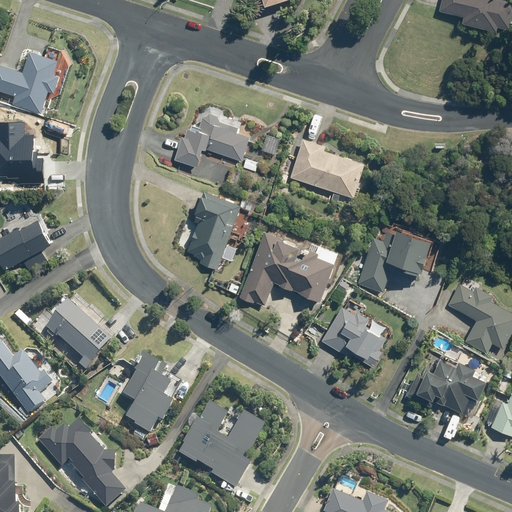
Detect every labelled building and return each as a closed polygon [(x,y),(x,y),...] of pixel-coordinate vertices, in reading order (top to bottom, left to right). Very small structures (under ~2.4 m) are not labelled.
[(467,16),(465,22),(499,31),(500,25),(511,27),(511,0),(510,0),(443,0),(441,10),(467,16)] [(0,89),(17,95),(14,103),(42,113),(50,90),(56,92),(61,76),(55,74),(60,61),(31,51),(24,72),(0,63),(0,89)] [(238,132),(240,127),(222,121),(219,116),(212,113),(204,117),(201,127),(194,125),(192,130),(189,130),(187,136),(184,136),(176,159),(199,166),(205,148),(244,160),(251,136),(238,132)] [(286,138),(270,132),(264,150),(279,155),(286,138)] [(36,157),(36,134),(0,134),(0,173),(21,173),(21,183),(46,182),(46,157),(36,157)] [(293,176),(356,197),(367,163),(326,150),(327,145),(306,138),(293,176)] [(247,159),(245,166),(256,170),(259,163),(247,159)] [(190,250),(206,256),(203,262),(218,268),(241,206),(201,190),(194,209),(199,212),(196,220),(201,222),(190,250)] [(43,249),(54,243),(40,219),(22,229),(20,227),(0,238),(0,258),(6,270),(25,259),(32,271),(50,261),(43,249)] [(376,236),(360,283),(385,292),(393,270),(420,280),(423,270),(425,272),(436,239),(402,228),(400,233),(390,230),(387,240),(376,236)] [(320,255),(321,252),(269,231),(243,295),(267,305),(277,282),(322,300),(337,263),(320,255)] [(351,285),(344,280),(339,287),(346,291),(351,285)] [(233,281),(230,290),(237,293),(241,284),(233,281)] [(478,320),(466,340),(488,353),(494,342),(504,348),(511,334),(511,311),(492,300),(494,297),(476,287),(474,291),(461,284),(450,304),(478,320)] [(115,338),(73,299),(49,325),(86,358),(81,363),(88,369),(115,338)] [(384,352),(382,350),(389,338),(368,325),(371,319),(359,312),(357,314),(344,307),(324,340),(352,357),(354,354),(375,367),(384,352)] [(0,343),(0,372),(30,413),(47,400),(41,391),(54,381),(45,370),(42,373),(24,350),(15,357),(3,342),(0,343)] [(119,391),(134,401),(126,413),(140,422),(139,424),(154,433),(164,419),(169,422),(182,402),(173,396),(181,383),(168,374),(173,366),(150,351),(139,368),(135,366),(119,391)] [(420,373),(410,395),(434,406),(437,400),(464,413),(473,396),(482,399),(490,381),(476,375),(479,369),(463,361),(460,367),(444,359),(437,372),(429,368),(426,375),(420,373)] [(511,401),(511,403),(506,401),(494,427),(511,434),(511,401)] [(202,465),(204,462),(218,471),(216,475),(240,489),(256,463),(251,460),(273,424),(250,410),(233,438),(222,432),(234,413),(216,402),(184,453),(202,465)] [(130,420),(118,412),(113,418),(125,426),(130,420)] [(118,472),(113,466),(109,462),(121,462),(120,441),(114,441),(105,431),(99,437),(83,418),(72,428),(69,424),(60,432),(56,427),(42,440),(63,463),(58,467),(80,492),(110,509),(131,490),(116,473),(118,472)] [(161,434),(149,435),(150,445),(162,444),(161,434)] [(0,511),(27,511),(28,505),(24,505),(24,485),(20,485),(20,456),(0,455),(0,511)] [(218,511),(220,508),(202,500),(204,496),(170,482),(159,509),(144,503),(140,511),(218,511)] [(329,511),(328,511),(393,511),(391,511),(396,501),(373,491),(368,502),(338,489),(329,511)]
